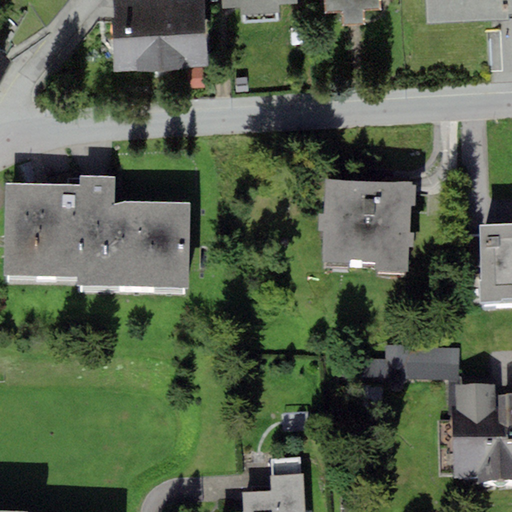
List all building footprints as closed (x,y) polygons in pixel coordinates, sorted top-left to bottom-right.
[(204,0),(112,0),(115,71),(207,68),(204,0)] [(280,22),(279,5),(298,3),(297,0),(220,0),(221,9),(241,7),(242,24),(280,22)] [(365,24),(364,10),(380,9),(379,0),(324,0),(325,12),(342,11),(343,25),(365,24)] [(511,0),(423,0),(425,25),(511,19),(511,0)] [(0,80),(10,61),(0,55),(0,80)] [(79,184),(7,184),(4,276),(78,277),(77,286),(187,289),(188,204),(124,200),(115,204),(115,179),(78,177),(79,184)] [(412,181),(325,178),(324,214),(319,214),(318,230),(323,231),(322,266),(374,268),(374,273),(408,274),(409,247),(413,247),(413,233),(410,233),(411,206),(415,206),(416,185),(412,185),(412,181)] [(511,223),(479,224),(481,302),(511,301),(511,223)] [(459,348),(385,346),(384,360),(384,377),(458,380),(459,348)] [(368,377),(384,377),(384,360),(369,359),(368,377)] [(496,384),(453,385),(454,420),(438,421),(439,476),(455,475),(456,478),(477,477),(477,484),(511,482),(511,395),(497,396),(496,384)] [(272,477),(301,475),(300,458),(271,459),(272,477)] [(304,511),(302,475),(301,475),(272,477),(270,477),(270,491),(243,493),(243,511),(304,511)]
